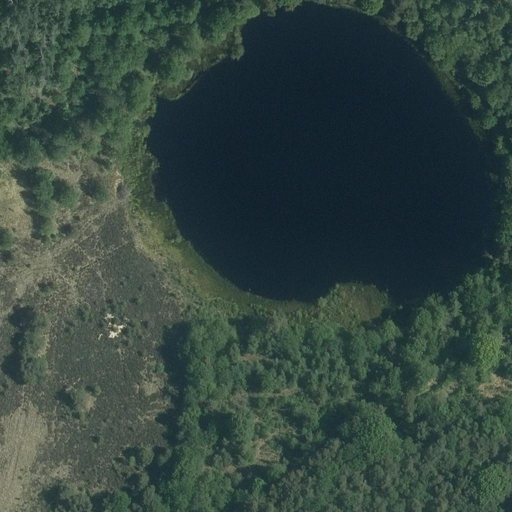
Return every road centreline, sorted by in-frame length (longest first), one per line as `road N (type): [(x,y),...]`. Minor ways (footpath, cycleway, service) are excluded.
road 1 (track): [(239,511),(346,429),(452,372),(501,269)]
road 2 (track): [(220,0),(161,22),(0,46)]
road 3 (track): [(511,136),(433,18),(408,0)]
